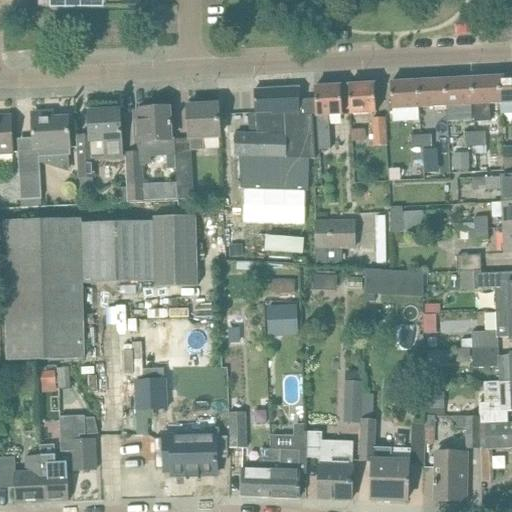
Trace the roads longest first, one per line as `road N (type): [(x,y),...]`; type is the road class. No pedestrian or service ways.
road 1 (residential): [(194,68),(511,51)]
road 2 (residential): [(0,79),(194,68)]
